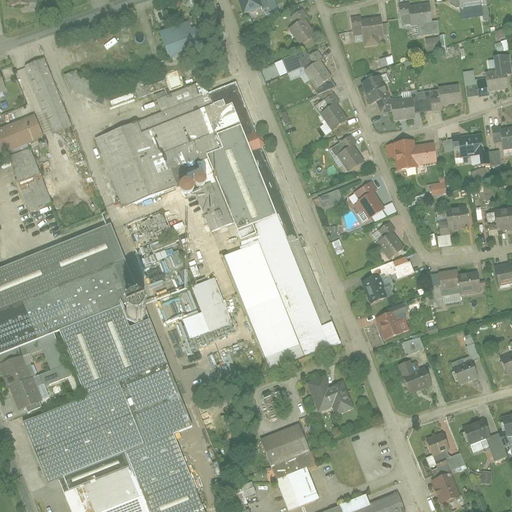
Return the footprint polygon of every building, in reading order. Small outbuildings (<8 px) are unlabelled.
[(207,8),(204,0),(180,0),(185,15),(207,8)] [(263,10),(259,0),(238,0),(244,16),(263,10)] [(461,10),(483,7),(482,0),(450,0),(453,9),(461,8),(461,10)] [(409,4),(398,6),(401,29),(411,27),(413,40),(440,36),(438,23),(432,23),(430,5),(409,8),(409,4)] [(297,27),(290,32),(301,48),(317,37),(306,21),(309,19),(303,10),(291,19),(297,27)] [(362,17),(351,19),(354,38),(363,37),(365,49),(380,47),(379,42),(384,41),(381,19),(362,22),(362,17)] [(480,22),(482,34),(491,33),(488,21),(480,22)] [(190,23),(160,33),(170,60),(199,50),(190,23)] [(426,52),(439,51),(438,39),(425,39),(426,52)] [(507,41),(495,44),(497,53),(509,51),(507,41)] [(316,90),(333,77),(322,61),(324,59),(320,51),(310,57),(314,65),(306,71),(316,90)] [(507,76),(511,75),(511,65),(511,56),(495,58),(496,72),(486,73),(490,92),(510,90),(507,76)] [(381,67),(393,64),(391,57),(379,60),(381,67)] [(36,63),(26,67),(53,135),(73,127),(46,59),(36,63)] [(63,76),(67,90),(101,106),(106,94),(111,108),(133,101),(128,87),(110,93),(78,77),(76,71),(63,76)] [(382,76),(362,84),(370,105),(391,98),(382,76)] [(163,114),(97,141),(125,211),(178,189),(171,170),(207,155),(246,250),(225,258),(272,376),(342,347),(235,84),(195,100),(191,89),(158,102),(163,114)] [(443,107),(463,104),(460,84),(440,88),(440,98),(432,100),(433,112),(443,111),(443,107)] [(416,114),(426,112),(424,93),(413,94),(413,98),(392,99),(394,123),(416,120),(416,114)] [(334,133),(349,121),(339,104),(341,102),(336,94),(326,100),(330,108),(321,115),(334,133)] [(34,117),(0,130),(0,157),(43,141),(34,117)] [(511,128),(503,129),(502,127),(493,128),(495,144),(503,144),(505,151),(511,150),(511,128)] [(349,174),(367,162),(355,146),(358,144),(352,135),(343,143),(347,150),(338,157),(349,174)] [(482,135),(460,138),(460,136),(453,137),(455,150),(461,149),(463,159),(486,156),(482,135)] [(416,146),(415,141),(387,146),(389,160),(396,159),(397,172),(420,169),(419,167),(416,146)] [(435,144),(416,146),(419,167),(439,164),(435,144)] [(30,149),(6,158),(26,213),(50,205),(39,175),(30,149)] [(358,203),(370,220),(386,210),(376,193),(378,192),(373,182),(364,187),(369,195),(358,203)] [(445,183),(429,185),(431,197),(447,195),(445,183)] [(321,210),(342,202),(338,191),(317,199),(321,210)] [(408,207),(426,201),(425,195),(406,202),(408,207)] [(452,230),(470,227),(467,207),(447,211),(448,224),(441,226),(442,237),(452,236),(452,230)] [(499,232),(511,229),(511,209),(495,211),(495,208),(487,209),(488,223),(497,222),(499,232)] [(390,260),(405,249),(394,232),(396,230),(391,222),(380,230),(385,238),(379,243),(390,260)] [(112,224),(0,270),(0,355),(59,332),(88,398),(169,365),(151,322),(131,329),(122,307),(142,300),(112,224)] [(342,251),(338,241),(332,244),(337,254),(342,251)] [(499,288),(511,285),(511,263),(496,267),(499,288)] [(462,297),(482,294),(479,273),(460,276),(459,270),(440,272),(443,292),(461,289),(462,297)] [(371,306),(388,299),(380,276),(363,283),(371,306)] [(182,321),(189,340),(234,325),(216,280),(193,287),(202,314),(182,321)] [(138,325),(142,324),(145,322),(147,319),(148,316),(148,312),(147,309),(145,306),(142,304),(139,303),(135,303),(132,304),(129,306),(127,309),(126,313),(126,317),(128,320),(131,323),(134,325),(138,325)] [(387,343),(411,331),(406,320),(398,321),(395,312),(377,319),(387,343)] [(464,338),(467,346),(473,344),(470,335),(464,338)] [(405,356),(424,350),(420,338),(401,344),(405,356)] [(509,377),(511,375),(511,355),(502,360),(509,377)] [(11,389),(34,378),(23,357),(0,365),(0,367),(8,389),(11,389)] [(411,395),(433,386),(427,372),(417,374),(412,361),(399,366),(411,395)] [(461,386),(479,378),(472,361),(454,368),(461,386)] [(169,365),(23,422),(49,487),(176,439),(196,431),(169,365)] [(325,377),(306,385),(318,415),(331,410),(334,417),(353,410),(342,383),(329,388),(325,377)] [(43,403),(34,378),(11,389),(20,410),(43,403)] [(511,415),(502,418),(507,437),(511,435),(511,415)] [(463,429),(471,447),(492,439),(484,421),(463,429)] [(299,427),(258,444),(287,511),(288,511),(319,499),(306,471),(316,467),(299,427)] [(443,434),(427,441),(435,459),(451,451),(443,434)] [(206,511),(176,439),(59,482),(71,511),(206,511)] [(481,485),(491,485),(491,473),(481,473),(481,485)] [(453,474),(433,481),(441,505),(462,497),(453,474)] [(232,505),(245,500),(240,488),(228,493),(232,505)] [(403,511),(395,492),(368,503),(365,496),(325,511),(403,511)]
